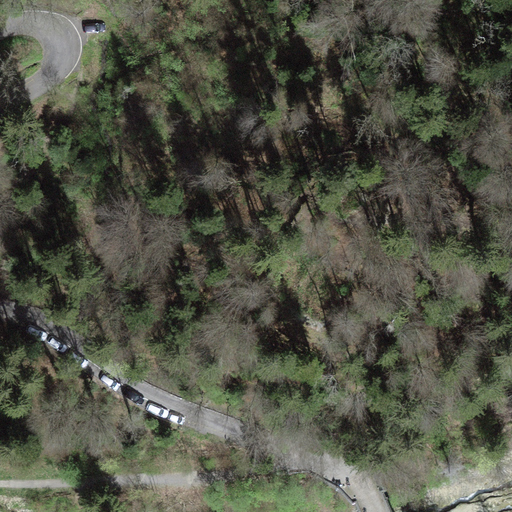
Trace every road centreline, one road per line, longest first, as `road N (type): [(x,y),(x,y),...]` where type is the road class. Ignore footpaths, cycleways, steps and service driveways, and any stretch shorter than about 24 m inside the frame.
road 1 (unclassified): [(0,307),(172,405),(340,469),(358,483),(372,511)]
road 2 (unclassified): [(0,28),(42,24),(62,45),(53,72),(0,108)]
